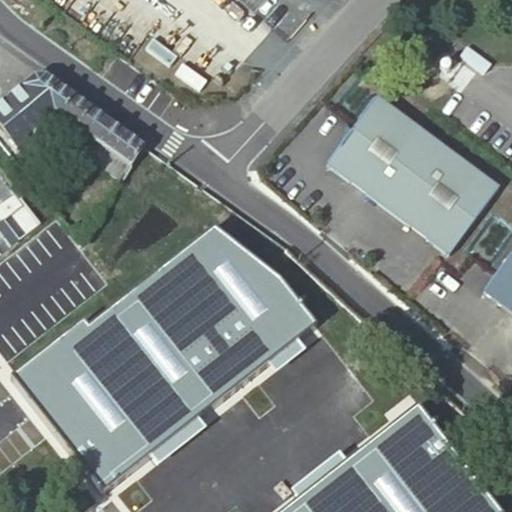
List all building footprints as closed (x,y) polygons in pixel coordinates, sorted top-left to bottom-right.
[(75,99),(42,75),(0,110),(0,125),(20,150),(62,119),(75,99)] [(502,190),(380,98),(354,131),(343,148),(329,166),(450,258),(502,190)] [(94,112),(75,99),(62,119),(54,130),(72,143),(73,141),(94,112)] [(110,124),(94,112),(73,141),(89,154),(110,124)] [(128,136),(110,124),(89,154),(87,157),(104,169),(128,136)] [(343,148),(354,131),(351,128),(339,146),(343,148)] [(144,147),(128,136),(104,169),(120,181),(121,179),(144,147)] [(33,146),(23,154),(32,165),(42,157),(39,153),(33,146)] [(511,257),(485,294),(511,314),(511,257)]
